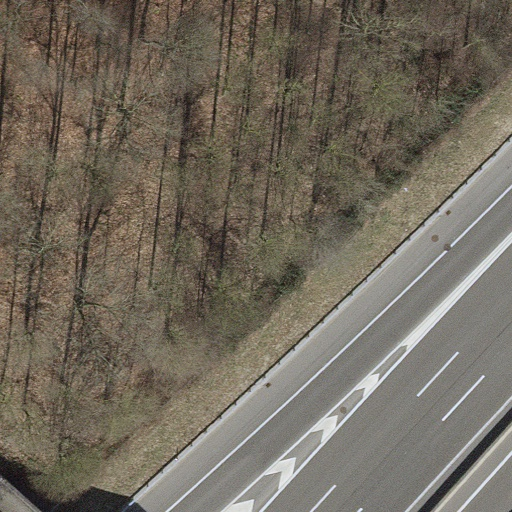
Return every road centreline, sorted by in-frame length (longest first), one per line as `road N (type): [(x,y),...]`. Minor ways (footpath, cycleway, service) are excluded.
road 1 (motorway): [(511,250),(375,348),(196,511)]
road 2 (motorway): [(511,322),(336,511)]
